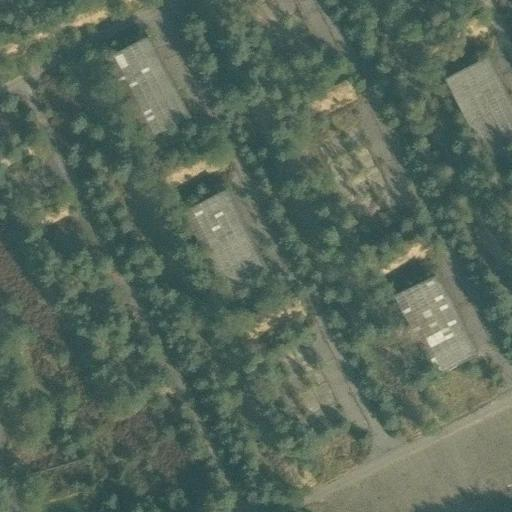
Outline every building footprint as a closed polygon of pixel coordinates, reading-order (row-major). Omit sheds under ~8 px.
[(0,0),(0,18),(35,0),(0,0)] [(104,59),(144,139),(190,116),(150,37),(140,41),(104,59)] [(443,80),(484,161),(511,146),(511,94),(493,55),(443,80)] [(180,211),(221,292),(267,269),(226,189),(180,211)] [(395,305),(434,383),(478,360),(439,283),(395,305)]
